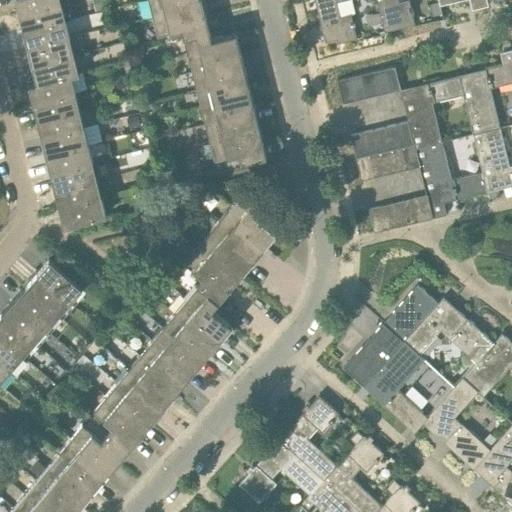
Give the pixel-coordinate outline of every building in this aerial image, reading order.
[(61,0),(15,0),(19,13),(62,2),(61,0)] [(105,0),(92,0),(95,12),(108,9),(105,0)] [(178,11),(180,19),(205,13),(201,0),(182,0),(175,2),(174,0),(148,0),(153,17),(178,11)] [(315,0),(326,42),(336,39),(337,44),(357,39),(350,13),(341,16),(337,2),(346,0),(315,0)] [(375,0),(380,16),(383,28),(394,25),(395,29),(415,24),(409,0),(406,0),(399,2),(398,0),(375,0)] [(438,0),(439,2),(446,0),(449,0),(450,3),(461,0),(469,0),(472,9),(488,5),(486,0),(438,0)] [(62,2),(19,13),(23,30),(66,19),(62,2)] [(442,13),(439,2),(430,4),(433,16),(442,13)] [(183,37),(209,30),(205,13),(180,19),(178,11),(153,17),(157,35),(181,29),(183,37)] [(66,19),(23,30),(28,48),(71,36),(66,19)] [(188,55),(212,49),(215,57),(241,50),(236,32),(211,38),(209,30),(183,37),(188,55)] [(71,36),(28,48),(32,65),(75,54),(71,36)] [(219,74),(245,67),(241,50),(215,57),(212,49),(188,55),(192,72),(217,66),(219,74)] [(463,95),(462,95),(472,134),(500,128),(490,90),(511,84),(511,50),(500,53),(503,64),(483,69),(484,74),(473,77),(472,74),(459,77),(463,95)] [(32,65),(36,82),(37,83),(71,73),(71,74),(79,72),(75,54),(32,65)] [(224,92),(249,85),(245,67),(219,74),(217,66),(192,72),(196,90),(221,84),(224,92)] [(395,66),(382,69),(388,93),(400,89),(395,66)] [(131,80),(128,67),(121,69),(124,82),(131,80)] [(388,93),(382,69),(372,72),(377,95),(388,93)] [(377,95),(372,72),(360,75),(366,98),(377,95)] [(37,83),(36,82),(28,84),(33,103),(75,92),(71,74),(71,73),(37,83)] [(366,98),(360,75),(348,78),(353,101),(366,98)] [(405,105),(408,121),(414,143),(402,146),(407,169),(420,166),(416,148),(442,142),(432,103),(462,95),(463,95),(459,77),(458,75),(426,83),(427,87),(415,90),(414,86),(400,89),(405,105)] [(353,101),(348,78),(337,81),(343,104),(353,101)] [(228,109),(253,102),(249,85),(224,92),(221,84),(196,90),(201,107),(226,101),(228,109)] [(75,92),(33,103),(37,121),(80,110),(75,92)] [(230,119),(232,127),(258,120),(253,102),(228,109),(226,101),(201,107),(205,125),(230,119)] [(80,110),(37,121),(42,139),(84,127),(80,110)] [(137,114),(127,117),(130,129),(141,126),(137,114)] [(237,144),(262,138),(258,120),(232,127),(230,119),(205,125),(209,142),(234,136),(237,144)] [(396,124),(402,146),(414,143),(408,121),(396,124)] [(402,146),(396,124),(385,127),(390,149),(402,146)] [(84,127),(42,139),(46,157),(88,145),(84,127)] [(390,149),(385,127),(373,129),(379,152),(390,149)] [(483,172),(487,190),(501,187),(500,183),(511,180),(511,182),(511,165),(509,167),(500,128),(472,134),(481,173),(483,172)] [(379,152),(373,129),(361,132),(367,155),(379,152)] [(367,155),(361,132),(350,135),(356,158),(367,155)] [(262,138),(237,144),(234,136),(209,142),(214,161),(238,155),(240,163),(267,156),(262,138)] [(416,148),(420,166),(427,195),(414,198),(420,221),(446,214),(442,199),(454,196),(455,200),(487,192),(487,190),(483,172),(481,173),(451,180),(442,142),(416,148)] [(88,145),(46,157),(50,173),(93,162),(88,145)] [(402,146),(390,149),(396,172),(407,169),(402,146)] [(390,149),(379,152),(385,175),(396,172),(390,149)] [(379,152),(367,155),(373,178),(385,175),(379,152)] [(367,155),(356,158),(361,181),(373,178),(367,155)] [(93,162),(50,173),(55,191),(97,180),(93,162)] [(97,180),(55,191),(59,208),(102,197),(97,180)] [(242,191),(230,205),(250,222),(244,229),(265,246),(276,232),(256,215),(263,208),(242,191)] [(102,197),(59,208),(64,226),(106,215),(102,197)] [(403,201),(409,224),(420,221),(414,198),(403,201)] [(172,206),(173,206),(177,209),(181,213),(187,207),(182,203),(178,200),(178,199),(172,206)] [(392,203),(397,227),(409,224),(403,201),(392,203)] [(380,206),(386,229),(397,227),(392,203),(380,206)] [(250,222),(230,205),(218,219),(238,236),(233,243),(253,260),(265,246),(244,229),(250,222)] [(386,229),(380,206),(368,209),(374,232),(386,229)] [(208,213),(205,214),(203,216),(201,218),(202,222),(203,224),(205,226),(208,227),(211,226),(214,224),(215,221),(215,218),(214,215),(211,214),(208,213)] [(238,236),(218,219),(207,233),(227,249),(221,257),(241,274),(253,260),(233,243),(238,236)] [(227,249),(207,233),(195,247),(215,263),(210,271),(230,287),(241,274),(221,257),(227,249)] [(215,263),(195,247),(183,261),(203,278),(197,285),(218,302),(230,287),(210,271),(215,263)] [(36,272),(70,301),(82,287),(49,258),(36,272)] [(25,285),(58,314),(70,301),(36,272),(25,285)] [(418,284),(384,322),(420,355),(441,331),(476,362),(494,342),(444,297),(438,303),(418,284)] [(13,299),(46,328),(58,314),(25,285),(13,299)] [(218,302),(197,285),(186,299),(205,315),(200,322),(220,339),(232,324),(213,308),(218,302)] [(1,312),(34,341),(46,328),(13,299),(1,312)] [(205,315),(186,299),(174,313),(194,329),(188,336),(208,353),(220,339),(200,322),(205,315)] [(0,313),(0,335),(22,355),(34,341),(1,312),(0,313)] [(194,329),(174,313),(163,326),(182,343),(177,350),(197,367),(208,353),(188,336),(194,329)] [(425,360),(420,355),(384,322),(343,367),(414,431),(422,423),(428,416),(398,390),(425,360)] [(182,343),(163,326),(151,340),(171,357),(165,363),(185,381),(197,367),(177,350),(182,343)] [(494,342),(476,362),(462,378),(477,392),(483,397),(511,367),(511,368),(511,341),(502,333),(494,342)] [(0,359),(10,368),(22,355),(0,335),(0,359)] [(171,357),(151,340),(140,354),(159,370),(154,377),(174,394),(185,381),(165,363),(171,357)] [(159,370),(140,354),(128,368),(148,384),(142,391),(163,408),(174,394),(154,377),(159,370)] [(0,379),(10,368),(0,359),(0,379)] [(148,384),(128,368),(117,382),(136,398),(131,405),(151,422),(163,408),(142,391),(148,384)] [(428,416),(422,423),(472,468),(490,449),(455,416),(477,392),(462,378),(428,416)] [(136,398),(117,382),(105,396),(125,412),(119,419),(139,436),(151,422),(131,405),(136,398)] [(319,395),(279,440),(323,479),(337,463),(308,437),(317,427),(322,431),(339,413),(319,395)] [(125,412),(105,396),(93,410),(114,428),(108,434),(128,450),(139,436),(119,419),(125,412)] [(128,450),(108,434),(103,441),(82,424),(70,438),(90,454),(96,447),(116,464),(128,450)] [(511,424),(490,449),(472,468),(511,503),(511,469),(507,465),(511,459),(511,424)] [(356,442),(363,434),(358,430),(351,437),(356,442)] [(337,463),(323,479),(360,511),(373,511),(381,503),(352,477),(362,466),(367,470),(383,452),(363,434),(356,442),(337,463)] [(484,442),(490,448),(496,441),(490,435),(484,442)] [(90,454),(70,438),(59,451),(78,468),(84,461),(104,478),(116,464),(96,447),(90,454)] [(323,479),(279,440),(239,484),(259,502),(276,483),(271,478),(281,468),(310,494),(323,479)] [(78,468),(59,451),(47,465),(67,482),(73,475),(93,492),(104,478),(84,461),(78,468)] [(67,482),(47,465),(36,479),(55,495),(61,489),(81,505),(93,492),(73,475),(67,482)] [(55,495),(36,479),(24,493),(44,509),(50,502),(61,511),(75,511),(81,505),(61,489),(55,495)] [(360,511),(323,479),(310,494),(293,511),(360,511)] [(392,491),(400,483),(395,479),(388,487),(392,491)] [(381,503),(373,511),(410,511),(420,501),(400,483),(392,491),(381,503)] [(44,509),(24,493),(13,506),(20,511),(61,511),(50,502),(44,509)]
